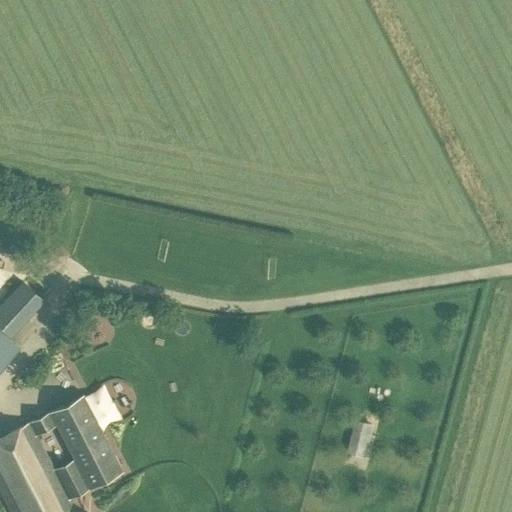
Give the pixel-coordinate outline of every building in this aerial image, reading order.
[(28,281),(0,308),(0,320),(13,334),(47,301),(28,281)] [(99,337),(109,346),(121,334),(110,324),(99,337)] [(0,368),(19,348),(0,330),(0,368)] [(74,511),(68,499),(121,472),(81,394),(0,435),(0,494),(9,511),(74,511)] [(365,457),(373,424),(355,419),(346,452),(365,457)]
